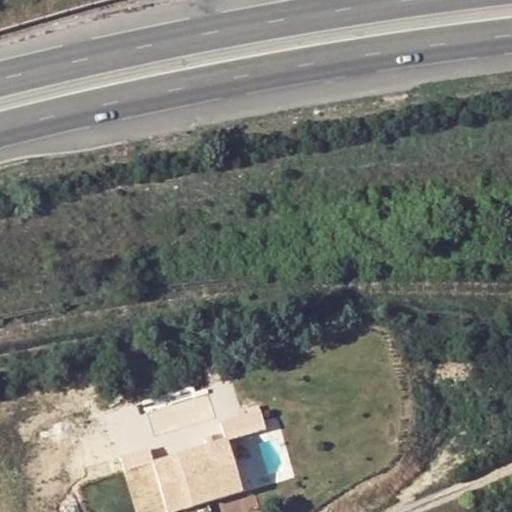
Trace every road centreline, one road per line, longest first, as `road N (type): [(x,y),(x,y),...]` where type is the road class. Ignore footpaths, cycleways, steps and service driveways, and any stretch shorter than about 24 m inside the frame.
road 1 (trunk): [(0,136),(102,106),(511,35)]
road 2 (trunk): [(423,0),(136,51),(0,89)]
